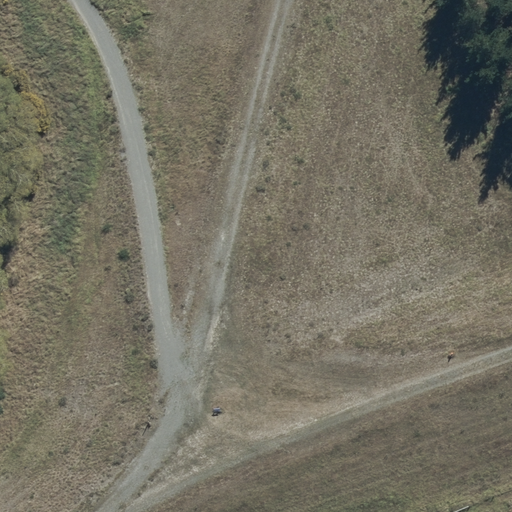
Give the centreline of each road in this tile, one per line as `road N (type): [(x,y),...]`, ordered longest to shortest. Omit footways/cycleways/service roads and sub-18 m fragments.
road 1 (track): [(182,387),(284,0)]
road 2 (track): [(129,498),(182,387)]
